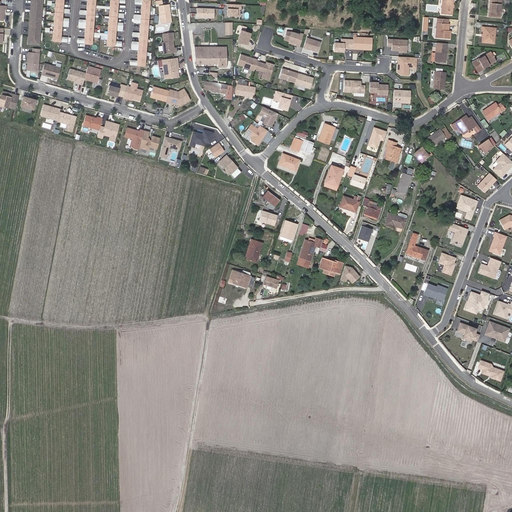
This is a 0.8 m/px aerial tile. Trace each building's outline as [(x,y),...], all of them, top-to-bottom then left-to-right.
[(149,11),(149,0),(146,0),(141,0),(142,5),(141,10),(149,11)] [(501,0),(490,0),(490,9),(500,10),(501,0)] [(62,9),(63,4),(55,3),(55,9),(54,13),(62,13),(62,9)] [(171,22),(169,4),(159,5),(161,23),(171,22)] [(228,4),(227,17),(241,17),(241,4),(228,4)] [(94,8),(95,6),(87,5),(86,11),(86,15),(94,16),(94,10),(94,8)] [(442,6),(442,13),(452,14),(453,6),(442,6)] [(117,13),(117,8),(110,7),(110,9),(110,11),(109,17),(117,18),(117,13)] [(215,19),(215,9),(197,8),(197,18),(215,19)] [(40,26),(42,10),(31,9),(30,25),(40,26)] [(148,20),(149,11),(141,10),(141,15),(140,19),(148,20)] [(62,18),(62,13),(54,13),(54,22),(61,23),(62,18)] [(94,20),(94,16),(86,15),(86,20),(85,24),(93,25),(93,21),(94,20)] [(116,23),(117,18),(109,17),(109,21),(109,22),(108,26),(116,27),(116,23)] [(147,29),(148,20),(140,19),(140,23),(140,28),(147,29)] [(447,24),(448,20),(437,19),(436,37),(450,39),(451,31),(448,31),(446,31),(447,24)] [(61,27),(61,23),(54,22),(53,31),(61,32),(61,27)] [(93,31),(93,25),(85,24),(85,29),(85,34),(92,35),(93,33),(93,31)] [(116,31),(116,27),(108,26),(108,32),(108,34),(108,35),(115,36),(116,31)] [(496,28),(482,27),(482,30),(484,31),(483,42),(494,43),(496,28)] [(147,38),(147,29),(140,28),(140,33),(139,37),(147,38)] [(249,45),(252,32),(241,30),(238,43),(249,45)] [(301,46),(304,34),(287,30),(284,42),(301,46)] [(60,37),(61,32),(53,31),(52,41),(60,42),(60,37)] [(39,44),(40,33),(29,32),(28,43),(39,44)] [(174,48),(173,43),(173,42),(172,42),(172,41),(173,41),(174,40),(173,32),(163,34),(164,42),(162,42),(164,53),(177,52),(176,48),(174,48)] [(92,44),(92,35),(85,34),(84,39),(84,44),(92,44)] [(115,41),(115,36),(108,35),(108,36),(107,46),(114,46),(115,41)] [(334,42),(333,52),(346,52),(346,49),(353,49),(353,53),(364,54),(364,50),(372,51),(373,37),(354,36),(353,39),(341,38),(341,43),(334,42)] [(146,47),(147,38),(139,37),(139,42),(139,46),(146,47)] [(306,37),(302,53),(311,55),(312,54),(318,55),(322,41),(306,37)] [(388,38),(387,47),(391,47),(391,52),(408,53),(408,40),(388,38)] [(446,43),(436,42),(435,53),(435,61),(445,62),(446,48),(446,43)] [(145,55),(146,47),(139,46),(138,50),(138,55),(145,55)] [(217,68),(227,68),(227,48),(195,47),(195,63),(217,63),(217,68)] [(27,52),(26,71),(39,72),(40,49),(32,48),(32,52),(27,52)] [(473,62),(479,72),(483,69),(482,68),(489,64),(496,60),(491,52),(473,62)] [(145,66),(145,55),(138,55),(138,61),(137,65),(145,66)] [(270,81),(275,64),(266,62),(267,62),(240,55),(237,66),(263,73),(262,78),(270,81)] [(417,69),(418,58),(398,56),(397,75),(409,75),(410,69),(417,69)] [(178,77),(176,62),(177,62),(177,58),(163,60),(165,78),(178,77)] [(57,79),(60,68),(44,64),(41,74),(57,79)] [(97,83),(101,70),(88,66),(86,73),(84,79),(97,83)] [(279,79),(311,88),(314,77),(282,68),(279,79)] [(84,79),(86,73),(70,69),(67,79),(79,82),(78,83),(82,85),(84,79)] [(434,88),(443,88),(445,73),(435,72),(434,88)] [(344,92),(365,94),(366,85),(362,85),(362,81),(344,79),(344,92)] [(226,93),(227,85),(204,81),(203,88),(212,90),(212,91),(226,93)] [(236,94),(245,96),(247,82),(238,81),(236,94)] [(389,83),(370,82),(369,94),(388,95),(389,83)] [(117,97),(119,88),(109,85),(106,94),(117,97)] [(139,101),(142,90),(126,86),(123,97),(127,98),(127,97),(139,101)] [(166,101),(169,91),(153,87),(150,97),(166,101)] [(171,103),(180,105),(190,100),(184,89),(178,92),(169,90),(169,91),(166,101),(166,102),(171,104),(171,103)] [(393,107),(401,107),(402,103),(411,103),(411,90),(393,89),(393,107)] [(278,109),(287,112),(292,97),(277,92),(274,101),(280,103),(278,109)] [(15,109),(19,96),(11,94),(11,95),(2,93),(0,100),(0,106),(5,108),(5,106),(15,109)] [(33,109),(36,100),(23,97),(20,106),(33,109)] [(501,103),(497,105),(495,103),(483,111),(488,119),(504,108),(501,103)] [(59,112),(60,110),(43,105),(40,116),(57,120),(59,112)] [(157,107),(155,113),(161,115),(163,109),(157,107)] [(277,114),(263,107),(259,115),(265,118),(263,123),(271,127),(277,114)] [(76,117),(59,112),(57,120),(57,121),(67,124),(65,130),(71,132),(76,117)] [(100,126),(102,119),(98,118),(98,119),(85,115),(83,125),(99,130),(100,126)] [(450,124),(454,129),(457,126),(459,129),(463,134),(473,127),(476,132),(480,130),(471,116),(468,118),(467,117),(462,120),(461,119),(455,123),(454,122),(450,124)] [(115,138),(119,125),(106,121),(104,127),(100,126),(99,130),(97,137),(102,138),(103,134),(110,136),(115,138)] [(257,146),(265,135),(251,125),(246,133),(252,137),(251,138),(251,141),(257,146)] [(324,125),(319,140),(329,144),(335,128),(331,126),(331,128),(324,125)] [(443,138),(445,137),(447,139),(452,136),(445,127),(441,130),(439,129),(426,138),(432,146),(438,142),(440,144),(445,141),(443,138)] [(139,150),(144,131),(140,130),(139,132),(136,132),(137,130),(135,130),(127,128),(124,137),(132,139),(129,147),(139,150)] [(202,133),(193,131),(190,146),(195,148),(196,144),(205,146),(206,143),(211,144),(214,132),(203,129),(202,133)] [(298,130),(296,136),(306,138),(307,132),(298,130)] [(302,141),(297,139),(298,137),(295,136),(290,148),(298,151),(302,141)] [(397,142),(388,139),(387,143),(391,144),(390,148),(387,147),(387,150),(384,159),(396,163),(401,148),(395,146),(397,142)] [(462,139),(461,146),(471,148),(472,141),(462,139)] [(487,139),(479,145),(484,152),(492,147),(487,139)] [(414,154),(422,164),(431,156),(422,146),(414,154)] [(511,165),(511,160),(504,153),(497,161),(500,164),(494,170),(502,177),(511,165)] [(283,154),(278,165),(295,171),(299,160),(283,154)] [(226,155),(219,162),(230,174),(233,172),(230,170),(235,165),(226,155)] [(244,172),(247,166),(241,164),(239,169),(244,172)] [(331,165),(325,181),(337,185),(343,169),(331,165)] [(347,174),(352,176),(355,167),(350,165),(347,174)] [(427,178),(434,181),(436,174),(430,171),(427,178)] [(397,189),(405,192),(411,176),(406,174),(402,173),(397,189)] [(485,192),(497,179),(490,173),(478,186),(485,192)] [(275,206),(280,200),(267,190),(262,197),(275,206)] [(471,220),(478,201),(462,195),(458,204),(462,206),(461,209),(468,212),(466,217),(471,220)] [(343,196),(340,207),(355,212),(360,197),(358,196),(357,197),(356,200),(353,199),(343,196)] [(366,206),(363,213),(377,218),(379,211),(375,209),(376,206),(368,204),(367,207),(366,206)] [(276,211),(268,209),(266,216),(277,219),(279,214),(275,213),(276,211)] [(400,213),(398,213),(398,216),(388,213),(384,224),(394,227),(394,226),(402,228),(407,217),(406,215),(400,213)] [(511,226),(511,215),(510,215),(500,220),(505,230),(511,226)] [(290,225),(290,223),(285,221),(279,239),(291,242),(296,227),(290,225)] [(306,234),(309,226),(303,224),(300,232),(306,234)] [(358,238),(369,242),(373,229),(362,225),(358,238)] [(428,250),(414,245),(417,235),(412,233),(406,254),(424,260),(428,250)] [(315,246),(320,248),(323,240),(316,237),(314,242),(316,243),(315,246)] [(255,262),(262,243),(251,239),(250,244),(248,251),(249,252),(246,259),(255,262)] [(312,242),(308,240),(305,239),(299,257),(310,261),(315,246),(316,243),(314,242),(312,242)] [(292,253),(287,251),(284,261),(289,263),(292,253)] [(454,265),(456,258),(443,253),(439,262),(445,265),(443,271),(451,275),(455,265),(454,265)] [(297,264),(308,267),(310,261),(299,257),(297,264)] [(331,260),(330,261),(322,258),(319,267),(339,273),(342,263),(331,260)] [(342,278),(357,283),(361,272),(345,267),(342,278)] [(233,271),(229,280),(246,286),(249,276),(233,271)] [(275,288),(278,280),(266,276),(264,284),(275,288)] [(245,289),(246,286),(229,280),(228,283),(245,289)] [(443,299),(447,289),(438,285),(437,287),(428,284),(424,294),(435,298),(435,296),(443,299)] [(484,309),(490,293),(483,291),(481,295),(472,292),(466,309),(473,312),(476,306),(479,307),(484,309)] [(511,312),(511,301),(510,305),(498,301),(494,313),(505,318),(508,311),(511,312)] [(489,335),(494,323),(490,321),(485,334),(489,335)] [(477,329),(461,323),(458,331),(470,335),(469,338),(473,339),(478,341),(480,335),(475,333),(477,329)] [(505,342),(510,329),(494,323),(489,335),(499,339),(499,340),(505,342)] [(472,341),(473,339),(469,338),(470,335),(465,333),(463,338),(472,341)] [(505,372),(494,368),(493,365),(483,361),(480,369),(484,371),(483,374),(493,377),(492,379),(501,382),(505,372)]
